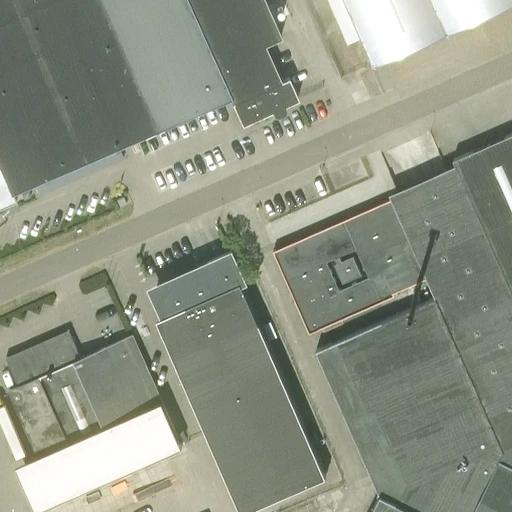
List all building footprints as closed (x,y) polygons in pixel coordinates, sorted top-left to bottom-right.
[(11,190),(158,126),(102,0),(0,0),(0,206),(6,204),(2,193),(9,190),(9,191),(11,191),(11,190)] [(102,0),(158,126),(230,94),(233,102),(232,103),(242,125),(272,111),(274,115),(278,117),(285,113),(287,109),(285,105),(298,99),(289,77),(281,81),(265,45),(282,38),(264,0),(102,0)] [(511,0),(344,0),(373,65),(511,3),(511,0)] [(511,511),(511,135),(455,161),(459,170),(275,252),(311,333),(395,296),(384,271),(339,291),(327,262),(358,248),(362,258),(409,238),(436,297),(317,350),(381,494),(371,511),(511,511)] [(244,280),(232,253),(207,265),(209,270),(156,293),(166,316),(179,310),(194,345),(175,358),(241,511),(326,475),(241,281),(244,280)] [(6,357),(20,387),(8,393),(60,502),(104,481),(181,447),(132,336),(81,358),(68,330),(6,357)]
